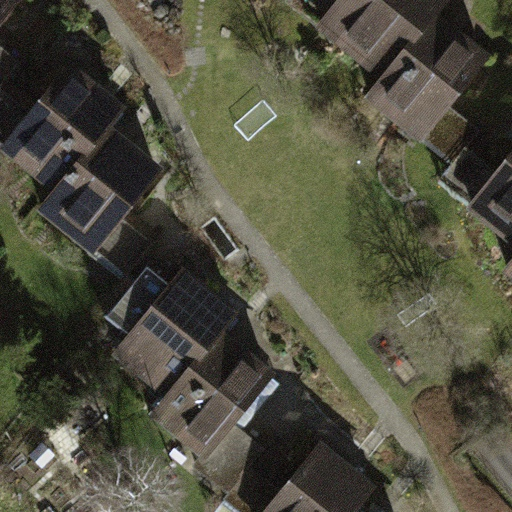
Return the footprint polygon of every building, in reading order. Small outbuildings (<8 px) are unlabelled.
[(0,0),(0,17),(14,0),(0,0)] [(291,0),(385,75),(433,16),(446,0),(291,0)] [(433,16),(385,75),(369,94),(420,135),(484,57),(433,16)] [(70,68),(7,147),(58,187),(106,128),(121,109),(70,68)] [(157,169),(106,128),(58,187),(42,207),(93,248),(157,169)] [(511,157),(473,206),(511,237),(511,157)] [(183,274),(119,352),(170,393),(218,333),(233,314),(183,274)] [(270,374),(218,333),(170,393),(155,411),(206,453),(196,465),(229,491),(264,447),(242,430),(279,384),(268,375),(270,374)] [(320,447),(267,511),(351,511),(356,507),(371,488),(320,447)]
